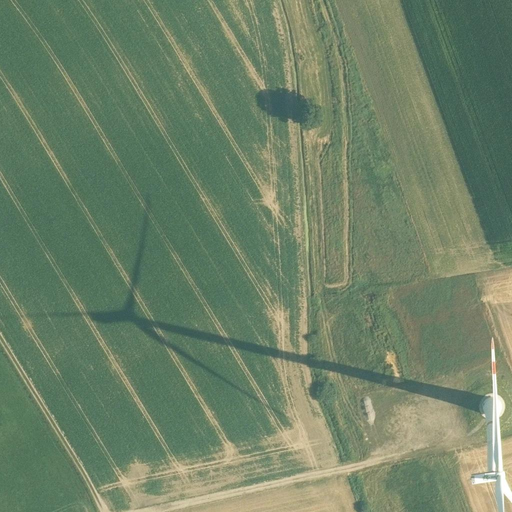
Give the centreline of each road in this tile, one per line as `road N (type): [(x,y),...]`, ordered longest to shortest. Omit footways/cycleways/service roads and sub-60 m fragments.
road 1 (track): [(141,511),(432,444)]
road 2 (track): [(104,511),(88,468),(0,321)]
